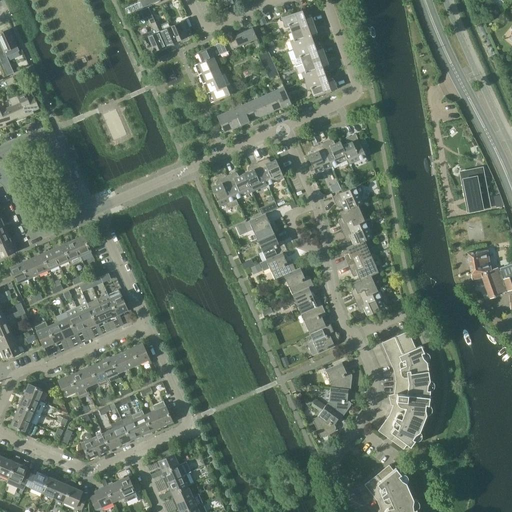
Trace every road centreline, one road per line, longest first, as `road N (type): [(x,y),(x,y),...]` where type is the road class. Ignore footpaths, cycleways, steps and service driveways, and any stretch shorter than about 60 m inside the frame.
road 1 (residential): [(345,499),(333,464),(375,386),(335,304),(324,251)]
road 2 (secondary): [(511,191),(424,0)]
road 3 (residential): [(94,208),(282,129)]
road 4 (residential): [(282,129),(354,93),(326,0)]
road 5 (residential): [(132,451),(187,425),(146,323)]
road 6 (residential): [(11,378),(146,323)]
road 7 (residential): [(132,451),(88,468),(0,430)]
road 8 (tertiary): [(76,216),(41,139),(0,151)]
road 9 (residential): [(146,323),(94,208)]
